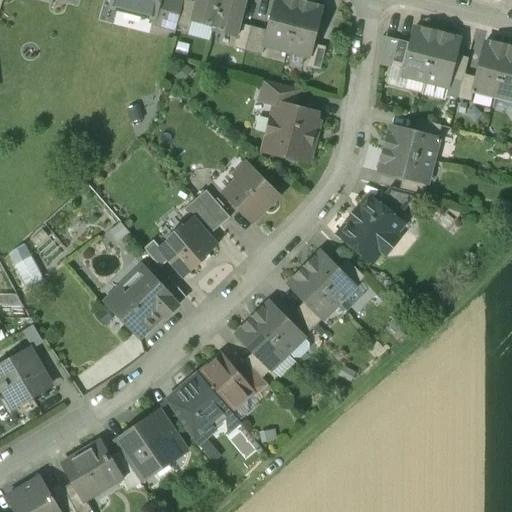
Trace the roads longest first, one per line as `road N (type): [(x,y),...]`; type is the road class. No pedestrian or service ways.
road 1 (residential): [(0,467),(186,344),(323,206),(344,169),(372,0)]
road 2 (track): [(222,511),(511,246)]
